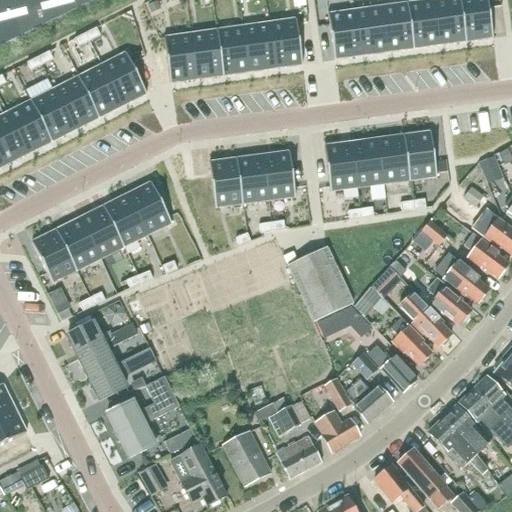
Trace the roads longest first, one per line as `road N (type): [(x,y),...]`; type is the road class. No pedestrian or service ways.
road 1 (residential): [(511,95),(183,139),(0,227)]
road 2 (unclassified): [(265,511),(340,470),(415,412),(511,303)]
road 3 (residential): [(0,275),(118,511)]
